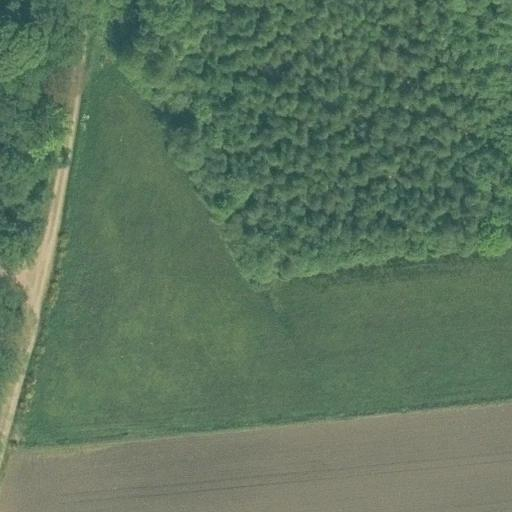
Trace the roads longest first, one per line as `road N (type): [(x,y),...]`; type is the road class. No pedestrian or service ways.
road 1 (track): [(84,0),(31,288)]
road 2 (track): [(31,288),(0,430)]
